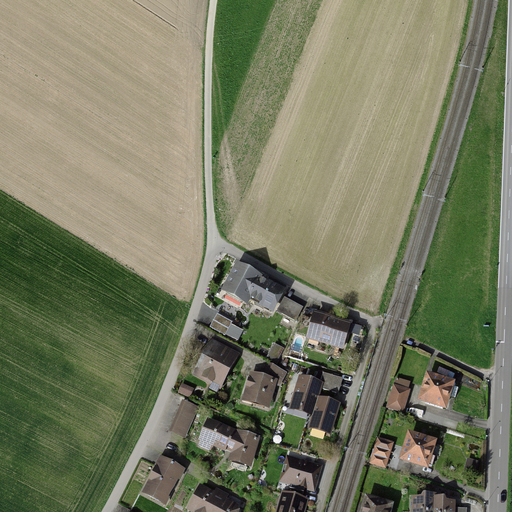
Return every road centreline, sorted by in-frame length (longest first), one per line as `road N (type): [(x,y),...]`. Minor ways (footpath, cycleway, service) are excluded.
road 1 (residential): [(319,511),(374,324),(214,246),(159,410),(107,511)]
road 2 (primary): [(497,511),(511,123)]
road 3 (track): [(213,0),(207,148),(214,246)]
